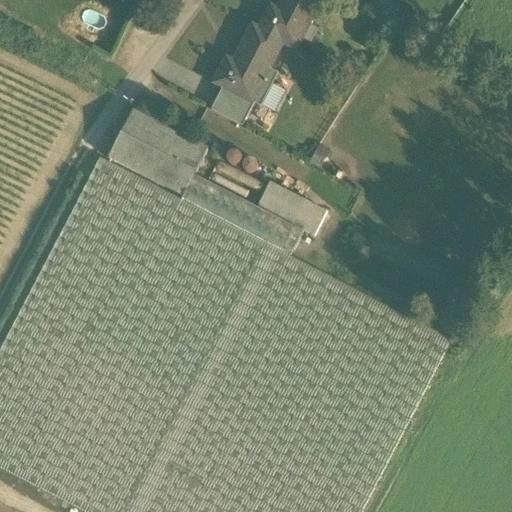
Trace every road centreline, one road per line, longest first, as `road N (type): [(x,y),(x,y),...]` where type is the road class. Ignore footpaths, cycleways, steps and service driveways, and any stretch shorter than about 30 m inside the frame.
road 1 (track): [(84,146),(0,307)]
road 2 (residential): [(190,0),(84,146)]
